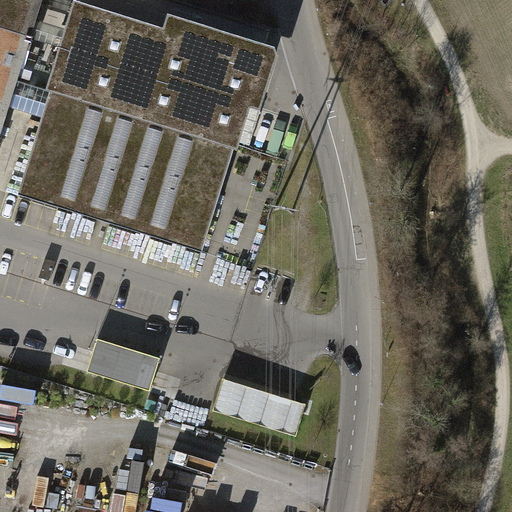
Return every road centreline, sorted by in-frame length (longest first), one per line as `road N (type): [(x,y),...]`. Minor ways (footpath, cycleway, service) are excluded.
road 1 (residential): [(288,0),(354,275),(356,420),(344,511)]
road 2 (track): [(472,139),(477,235),(506,402),(483,511)]
road 3 (track): [(419,0),(452,65),(472,139)]
